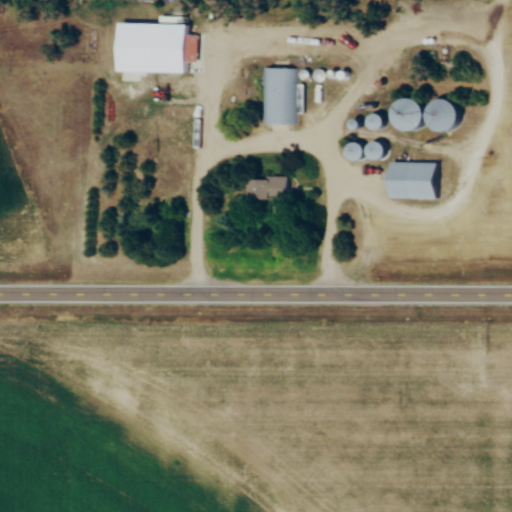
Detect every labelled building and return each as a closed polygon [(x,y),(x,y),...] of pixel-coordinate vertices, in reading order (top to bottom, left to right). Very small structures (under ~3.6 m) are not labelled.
[(262,124),(295,124),(296,68),(262,68),(262,124)] [(309,79),(312,78),(314,75),(314,72),(312,70),(309,69),(306,70),(304,73),(304,76),(306,78),(309,79)] [(325,81),(328,80),(330,78),(331,75),(330,72),(328,69),(324,69),(321,69),(319,72),(318,75),(319,78),(321,81),(325,81)] [(347,78),(349,78),(351,77),(352,74),(352,72),(350,70),(347,70),(345,72),(344,74),(345,76),(347,78)] [(416,129),(422,128),(426,124),(429,120),(431,114),(430,109),(427,104),(423,100),(418,97),(412,97),(407,99),(402,102),(399,107),(398,112),(399,118),(401,123),(405,127),(411,129),(416,129)] [(448,131),(454,129),(458,126),(462,122),(463,117),(463,111),(461,106),(457,102),(453,100),(447,99),(442,100),(437,103),(434,107),(432,113),(432,118),(434,123),(438,127),(443,130),(448,131)] [(383,129),(387,127),(389,124),(389,120),(388,116),(384,114),(380,113),(376,115),(374,119),(374,123),(376,127),(379,129),(383,129)] [(362,129),(365,127),(365,124),(364,121),(362,120),(359,120),(357,121),(356,124),(357,127),(359,129),(362,129)] [(198,121),(168,121),(168,142),(198,142),(198,121)] [(361,160),(365,159),(368,157),(370,153),(370,148),(369,144),(365,142),(361,141),(357,142),(353,144),(351,148),(351,153),(353,157),(356,159),(361,160)] [(382,160),(386,159),(389,156),(390,152),(390,148),(388,145),(384,143),(380,142),(377,143),(374,146),(372,150),(373,154),(375,157),(378,159),(382,160)] [(291,200),(291,177),(252,177),(252,200),(291,200)]
